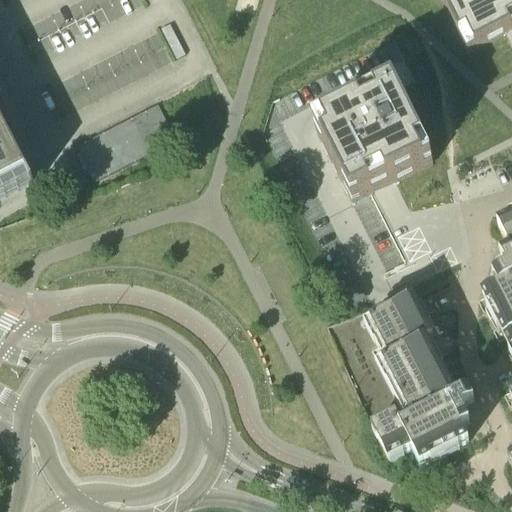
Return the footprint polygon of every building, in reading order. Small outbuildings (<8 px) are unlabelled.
[(511,0),(438,0),(467,57),(511,34),(511,0)] [(395,92),(315,133),(353,207),(433,166),(395,92)] [(94,185),(165,149),(147,113),(76,150),(94,185)] [(0,207),(35,189),(0,120),(0,207)] [(511,225),(511,222),(498,229),(510,253),(497,260),(491,277),(498,290),(483,297),(489,310),(485,312),(496,333),(499,331),(511,355),(511,225)] [(414,303),(371,325),(390,361),(382,365),(412,423),(402,428),(397,419),(372,431),(389,465),(390,464),(388,461),(400,454),(402,458),(412,453),(420,469),(432,463),(430,460),(456,446),(458,450),(469,444),(463,432),(477,425),(480,416),(469,394),(461,398),(433,341),(440,338),(429,317),(423,320),(414,303)]
